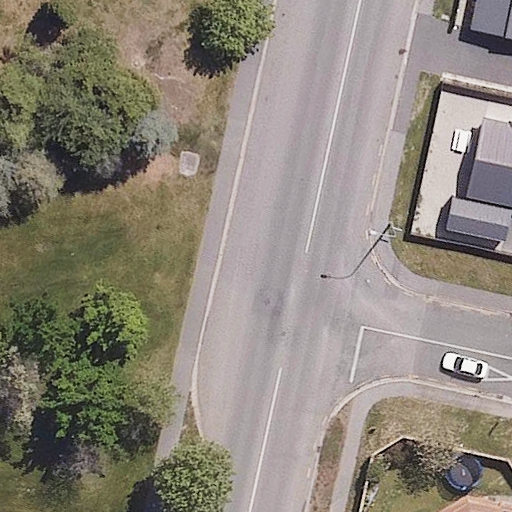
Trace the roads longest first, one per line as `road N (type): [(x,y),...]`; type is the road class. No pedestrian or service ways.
road 1 (tertiary): [(291,311),(358,0)]
road 2 (residential): [(511,358),(291,311)]
road 3 (tertiary): [(249,511),(291,311)]
